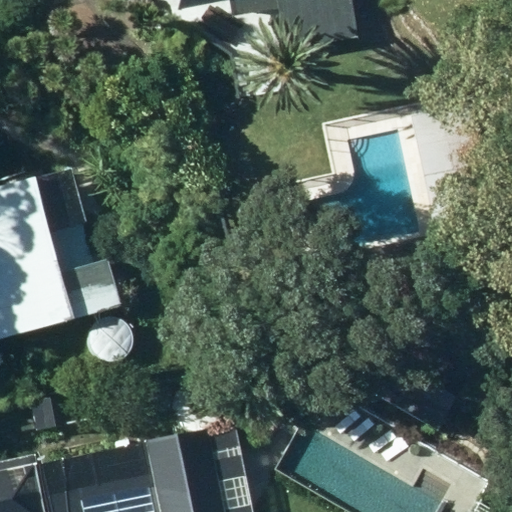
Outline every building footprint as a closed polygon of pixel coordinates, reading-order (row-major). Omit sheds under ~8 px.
[(133,0),(134,4),(155,0),(249,0),(251,9),(277,5),(286,50),(360,37),(353,0),(133,0)] [(332,135),(271,147),(281,197),(342,184),(332,135)] [(0,187),(0,335),(121,304),(109,258),(60,271),(50,230),(86,220),(72,168),(0,187)] [(353,338),(271,470),(338,511),(438,511),(463,472),(425,448),(454,402),(353,338)] [(168,511),(155,441),(0,469),(0,511),(168,511)]
